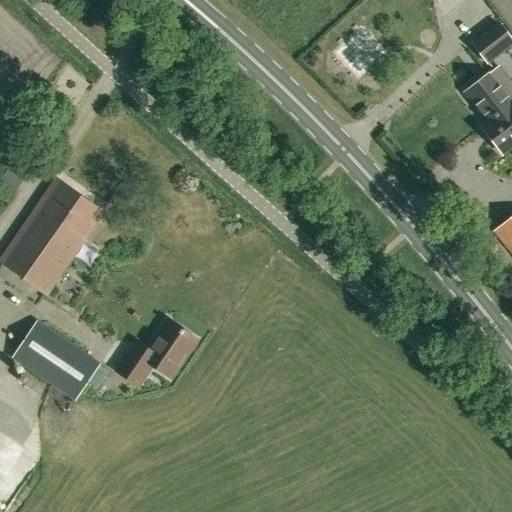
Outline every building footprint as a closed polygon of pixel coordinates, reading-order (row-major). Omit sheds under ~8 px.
[(497,21),(471,42),(486,59),(511,39),(497,21)] [(511,97),(489,70),(464,91),(488,119),(482,124),(504,151),(511,143),(511,97)] [(84,235),(101,211),(57,181),(48,194),(47,193),(0,260),(47,292),(85,236),(84,235)] [(511,216),(495,230),(511,252),(511,216)] [(149,349),(137,341),(117,371),(138,386),(152,366),(171,379),(197,341),(168,321),(149,349)] [(13,357),(28,367),(75,400),(99,365),(37,322),(13,357)]
